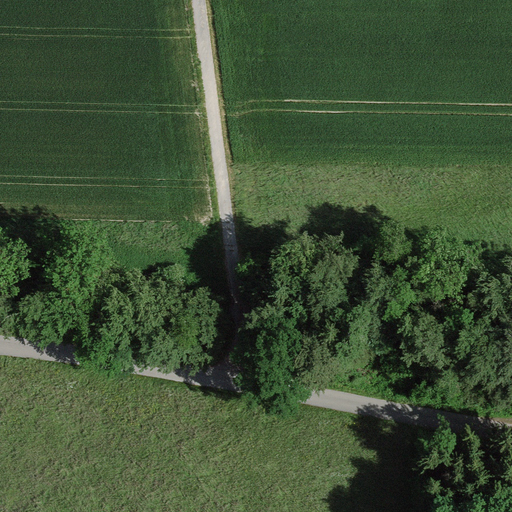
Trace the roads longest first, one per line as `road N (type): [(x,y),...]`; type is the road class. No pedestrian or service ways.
road 1 (unclassified): [(0,345),(511,433)]
road 2 (track): [(199,0),(248,383)]
